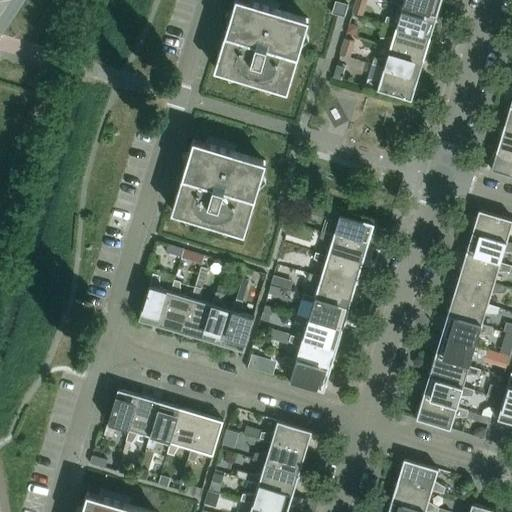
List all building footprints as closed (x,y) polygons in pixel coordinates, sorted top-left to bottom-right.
[(287,91),(309,18),(247,0),(234,0),(225,32),(214,69),(287,91)] [(332,13),(344,17),(348,4),(336,0),(332,13)] [(355,0),(352,11),(363,15),(366,0),(355,0)] [(436,16),(441,0),(391,0),(391,1),(402,5),(436,16)] [(430,36),(436,16),(402,5),(399,16),(386,16),(384,22),(396,26),(430,36)] [(349,23),(346,33),(356,35),(357,30),(354,24),(349,23)] [(424,57),(430,36),(396,26),(393,37),(380,37),(378,43),(424,57)] [(344,38),(340,53),(349,56),(354,41),(344,38)] [(383,67),(418,78),(424,57),(378,43),(378,44),(389,47),(386,58),(374,57),(372,64),(383,67)] [(337,65),(333,76),(341,79),(345,67),(337,65)] [(411,99),(418,78),(383,67),(380,78),(368,78),(365,85),(411,99)] [(511,106),(510,106),(503,126),(511,129),(511,106)] [(511,129),(503,126),(497,147),(511,151),(511,129)] [(244,234),(266,161),(193,139),(171,211),(244,234)] [(511,151),(497,147),(491,169),(511,175),(511,151)] [(314,206),(311,213),(323,217),(325,209),(314,206)] [(333,234),(368,244),(374,223),(328,209),(326,217),(337,223),(333,234)] [(472,230),(507,241),(510,230),(511,229),(511,218),(479,209),(472,230)] [(466,250),(501,261),(504,250),(511,250),(511,242),(506,241),(507,241),(472,230),(466,250)] [(361,265),(368,244),(333,234),(322,231),(320,237),(330,244),(327,255),(361,265)] [(168,244),(166,252),(181,256),(183,248),(168,244)] [(460,272),(494,282),(497,271),(510,271),(511,264),(501,261),(466,250),(460,272)] [(193,251),(190,260),(203,264),(205,254),(193,251)] [(324,264),(321,275),(355,286),(361,265),(327,255),(315,251),(313,258),(324,264)] [(200,266),(195,285),(201,287),(207,268),(200,266)] [(355,286),(321,275),(309,272),(307,279),(318,285),(315,296),(349,307),(355,286)] [(453,293),(488,303),(491,292),(504,292),(506,286),(494,282),(460,272),(453,293)] [(138,319),(160,325),(170,291),(159,288),(160,275),(152,273),(138,319)] [(274,275),(271,283),(279,285),(281,278),(274,275)] [(181,331),(191,297),(180,294),(180,281),(174,279),(171,291),(170,291),(160,325),(181,331)] [(271,284),(269,293),(278,296),(280,287),(271,284)] [(181,331),(201,337),(212,303),(201,300),(201,287),(195,285),(191,297),(181,331)] [(239,288),(236,298),(243,300),(246,290),(239,288)] [(212,303),(201,337),(222,344),(232,309),(222,306),(222,294),(215,292),(212,303)] [(343,327),(349,307),(315,296),(303,293),(301,299),(312,306),(308,317),(343,327)] [(488,303),(453,293),(447,313),(482,324),(485,313),(497,313),(499,307),(488,303)] [(233,309),(232,309),(222,344),(244,350),(254,316),(242,312),(243,300),(236,298),(233,309)] [(265,306),(261,319),(269,321),(273,308),(265,306)] [(441,334),(475,345),(479,333),(491,334),(493,327),(482,324),(447,313),(441,334)] [(336,348),(343,327),(308,317),(297,314),(295,320),(305,327),(302,338),(336,348)] [(281,331),(279,338),(288,341),(290,334),(281,331)] [(511,334),(506,333),(503,342),(511,344),(511,334)] [(330,369),(336,348),(302,338),(290,334),(288,341),(299,347),(296,358),(330,369)] [(435,355),(469,365),(472,354),(485,355),(487,348),(475,345),(441,334),(435,355)] [(488,350),(486,356),(494,359),(496,353),(488,350)] [(259,370),(263,357),(251,354),(248,366),(259,370)] [(330,369),(296,358),(284,355),(282,361),(293,368),(289,380),(324,390),(330,369)] [(428,376),(463,386),(466,375),(478,376),(480,369),(469,366),(469,365),(435,355),(428,376)] [(497,418),(511,422),(511,372),(497,418)] [(422,396),(456,407),(460,396),(472,396),(474,390),(463,386),(428,376),(422,396)] [(490,387),(488,393),(497,396),(500,387),(494,385),(490,387)] [(118,425),(129,428),(139,394),(118,388),(104,434),(111,436),(118,425)] [(139,431),(150,435),(160,400),(139,394),(129,428),(126,440),(132,442),(139,431)] [(416,418),(450,428),(453,416),(466,417),(468,410),(456,407),(422,396),(416,418)] [(159,438),(170,441),(181,407),(160,400),(150,435),(146,446),(153,448),(159,438)] [(201,413),(181,407),(170,441),(167,453),(173,454),(180,444),(191,447),(201,413)] [(483,410),(482,415),(490,417),(493,408),(489,407),(483,410)] [(201,450),(213,454),(223,419),(201,413),(191,447),(188,459),(194,461),(201,450)] [(271,441),(305,452),(312,430),(277,420),(274,432),(261,431),(259,438),(271,441)] [(475,429),(474,434),(483,437),(486,428),(481,426),(475,429)] [(227,430),(223,444),(235,447),(239,433),(227,430)] [(265,462),(299,472),(305,452),(271,441),(267,452),(255,452),(253,459),(265,462)] [(92,455),(90,462),(105,467),(107,460),(92,455)] [(397,479),(432,490),(443,493),(445,487),(434,480),(438,468),(404,458),(397,479)] [(258,483),(293,493),(299,472),(265,462),(261,473),(249,473),(247,479),(258,483)] [(140,469),(138,477),(146,480),(149,471),(140,469)] [(214,473),(210,485),(220,489),(224,476),(214,473)] [(161,475),(159,484),(168,487),(170,478),(161,475)] [(391,500),(425,510),(430,511),(437,511),(439,507),(428,501),(432,490),(397,479),(391,500)] [(279,511),(287,511),(293,493),(258,483),(255,494),(243,493),(241,500),(252,503),(252,504),(279,511)] [(187,484),(185,491),(199,496),(201,488),(187,484)] [(80,511),(155,511),(87,491),(80,511)] [(208,491),(204,503),(215,506),(219,494),(208,491)] [(391,500),(387,511),(424,511),(425,510),(391,500)] [(492,511),(493,509),(472,502),(468,511),(492,511)]
